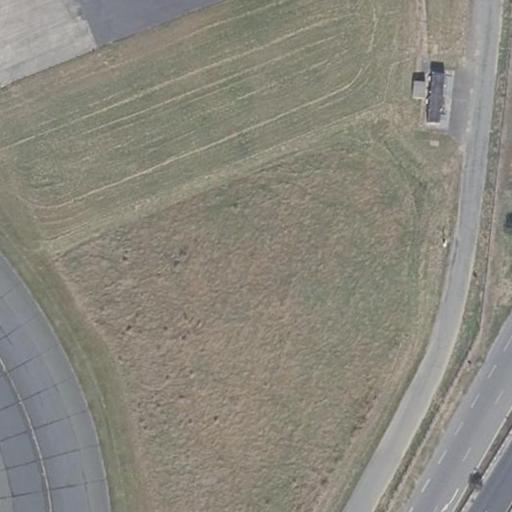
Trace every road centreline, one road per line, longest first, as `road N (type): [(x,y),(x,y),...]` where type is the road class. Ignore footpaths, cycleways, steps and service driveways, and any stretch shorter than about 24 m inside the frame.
road 1 (primary): [(511,351),(445,488)]
road 2 (primary): [(511,375),(445,488)]
